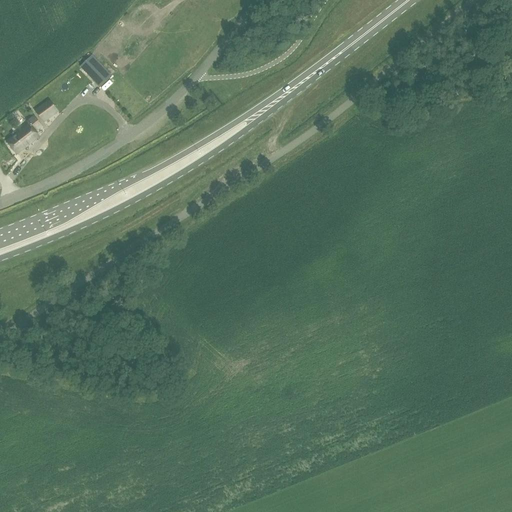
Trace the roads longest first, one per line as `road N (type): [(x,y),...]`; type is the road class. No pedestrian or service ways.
road 1 (unclassified): [(473,0),(315,130),(0,341)]
road 2 (primary): [(0,258),(157,187),(323,66)]
road 3 (primary): [(323,66),(204,142),(0,238)]
road 4 (unclassified): [(0,203),(131,134),(198,76),(258,0)]
